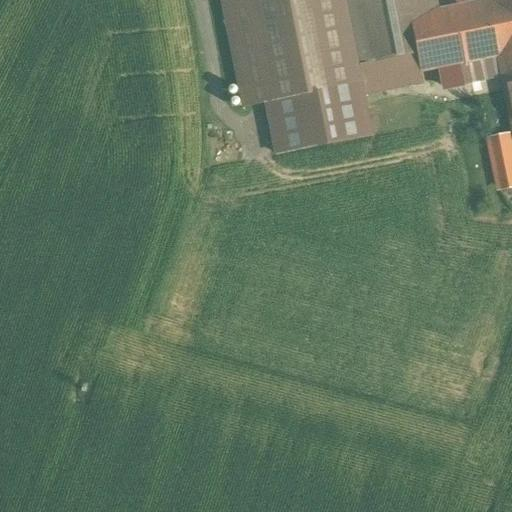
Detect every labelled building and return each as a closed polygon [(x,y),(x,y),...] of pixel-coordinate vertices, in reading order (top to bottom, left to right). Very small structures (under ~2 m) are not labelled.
[(224,0),(246,106),(358,84),(359,83),(354,66),(376,62),(363,0),(224,0)] [(363,0),(376,62),(417,54),(409,16),(437,11),(434,0),(363,0)] [(437,11),(409,16),(417,54),(421,72),(499,56),(511,53),(511,0),(487,0),(487,1),(437,11)] [(511,53),(499,56),(511,120),(511,53)] [(376,62),(354,66),(359,83),(358,84),(360,94),(423,82),(421,72),(417,54),(376,62)]
